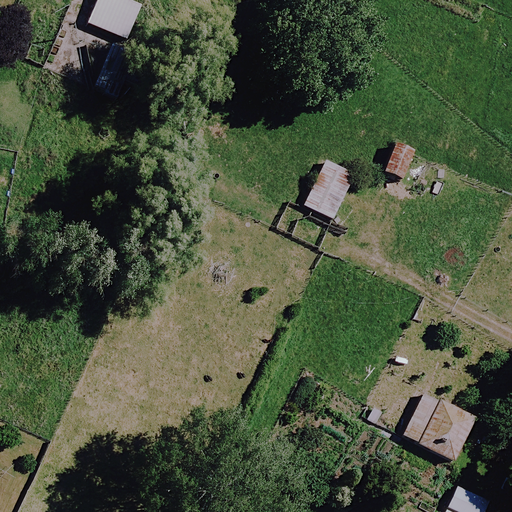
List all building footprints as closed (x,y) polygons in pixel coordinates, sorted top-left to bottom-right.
[(138,10),(113,0),(96,0),(85,27),(125,43),(138,10)] [(113,46),(93,91),(103,95),(101,100),(115,106),(136,56),(128,53),(113,46)] [(414,156),(391,146),(378,174),(401,184),(414,156)] [(354,179),(325,164),(303,209),(332,223),(354,179)] [(422,395),(400,438),(452,465),(474,423),(422,395)] [(484,511),(488,503),(457,489),(445,511),(484,511)]
